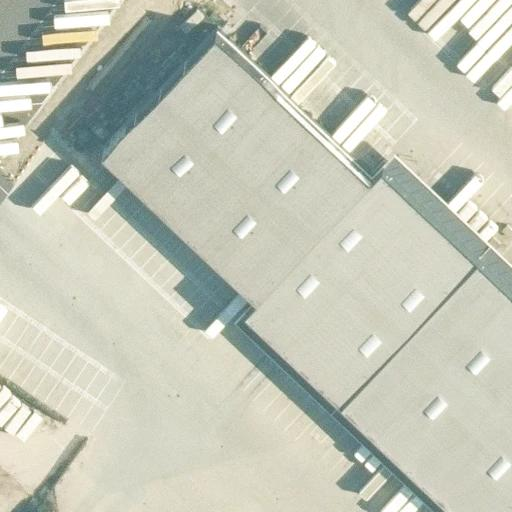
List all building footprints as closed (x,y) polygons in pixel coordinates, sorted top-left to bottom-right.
[(219,25),(104,146),(258,293),(247,305),(344,397),(465,511),(489,511),(490,511),(511,511),(511,280),(482,251),(385,160),(374,171),(219,25)] [(425,174),(440,158),(432,151),(417,166),(425,174)] [(511,196),(477,164),(447,196),(488,234),(511,207),(511,196)] [(160,276),(184,303),(205,284),(181,257),(160,276)] [(306,429),(326,407),(308,390),(287,412),(306,429)] [(56,506),(73,488),(52,468),(35,486),(56,506)]
